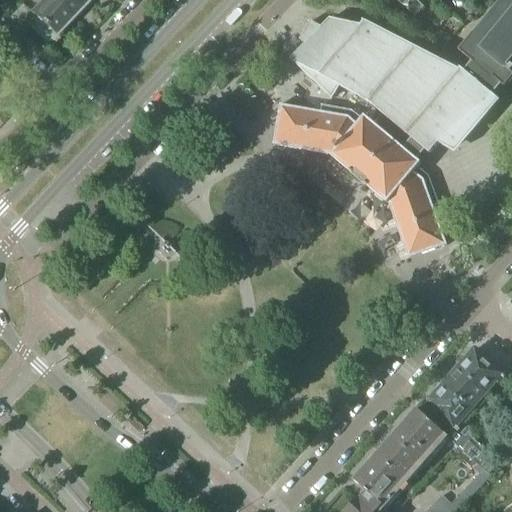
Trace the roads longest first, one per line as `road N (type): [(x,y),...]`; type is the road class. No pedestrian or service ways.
road 1 (residential): [(29,217),(88,209),(286,0)]
road 2 (secondary): [(29,217),(233,0)]
road 3 (tertiary): [(220,511),(77,405),(0,324)]
road 4 (secondary): [(197,0),(0,209)]
road 5 (residential): [(470,309),(279,511)]
road 6 (residential): [(149,0),(55,89),(0,37)]
